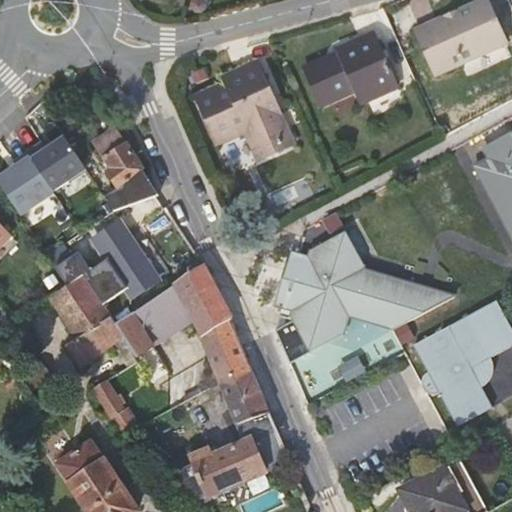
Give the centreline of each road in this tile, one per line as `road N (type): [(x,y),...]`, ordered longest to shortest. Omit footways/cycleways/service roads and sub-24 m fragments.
road 1 (residential): [(122,58),(213,248),(320,511)]
road 2 (residential): [(334,0),(167,42)]
